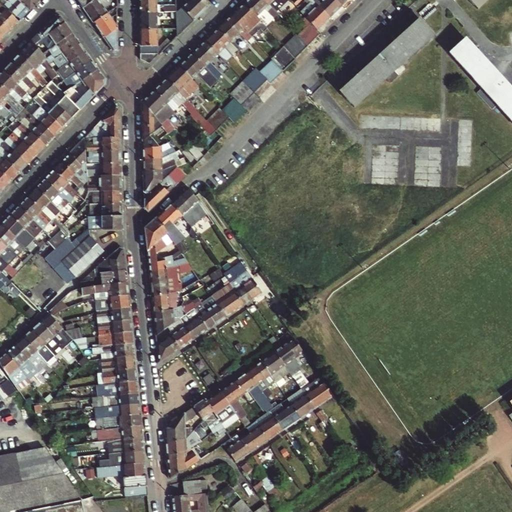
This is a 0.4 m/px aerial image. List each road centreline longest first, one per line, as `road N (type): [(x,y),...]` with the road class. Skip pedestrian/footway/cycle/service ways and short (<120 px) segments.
road 1 (residential): [(134,230),(162,511)]
road 2 (residential): [(375,0),(187,182)]
road 3 (residential): [(121,84),(0,208)]
road 4 (residential): [(230,0),(131,97)]
road 5 (residential): [(131,97),(134,230)]
